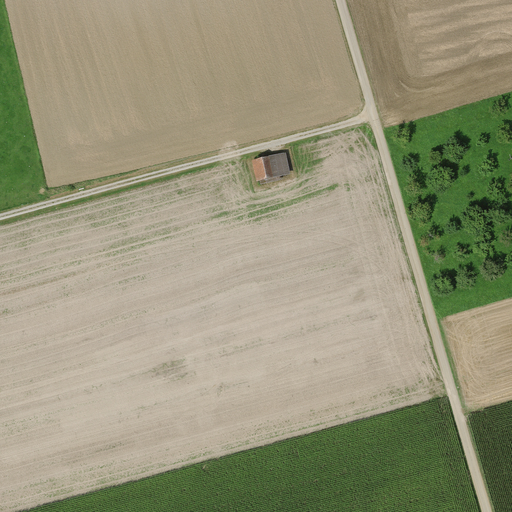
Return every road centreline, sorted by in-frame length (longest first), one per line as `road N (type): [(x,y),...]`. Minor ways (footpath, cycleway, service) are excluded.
road 1 (track): [(340,0),(488,511)]
road 2 (track): [(375,118),(0,219)]
